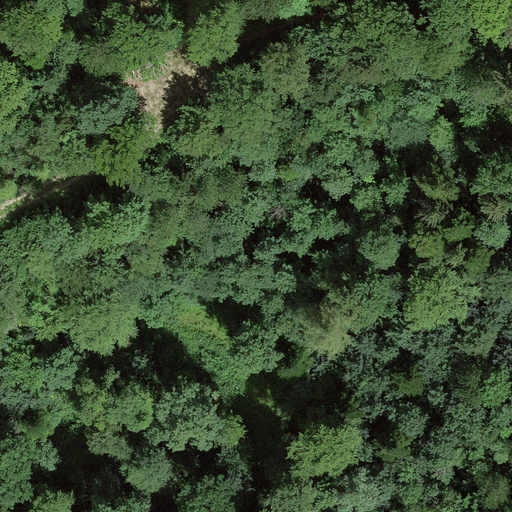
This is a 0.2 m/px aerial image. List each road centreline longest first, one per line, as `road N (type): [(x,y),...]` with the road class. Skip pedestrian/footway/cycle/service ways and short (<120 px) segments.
road 1 (track): [(247,511),(262,399),(237,346),(201,321),(127,312),(0,335)]
road 2 (track): [(511,280),(473,270),(201,321)]
road 3 (track): [(195,0),(194,51),(162,110),(0,213)]
road 4 (track): [(147,511),(262,399)]
